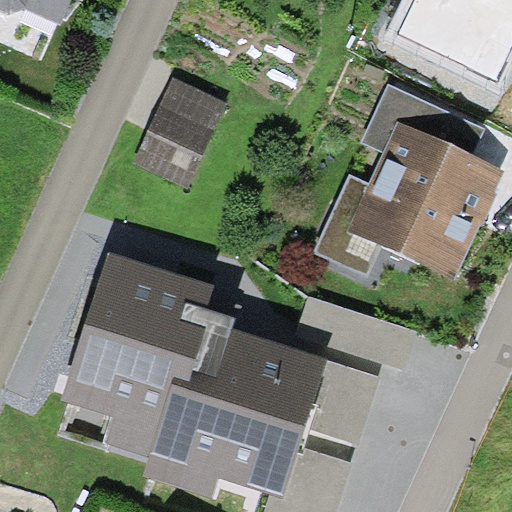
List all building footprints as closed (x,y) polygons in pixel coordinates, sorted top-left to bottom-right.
[(0,0),(0,36),(39,54),(64,0),(0,0)] [(511,0),(431,0),(417,31),(511,74),(511,0)] [(219,104),(170,83),(132,169),(181,191),(219,104)] [(383,90),(359,148),(399,164),(385,198),(365,190),(344,240),(451,284),(498,172),(469,160),(481,131),(383,90)] [(215,292),(110,257),(53,428),(279,503),(326,364),(205,324),(215,292)] [(199,511),(182,503),(177,511),(199,511)]
